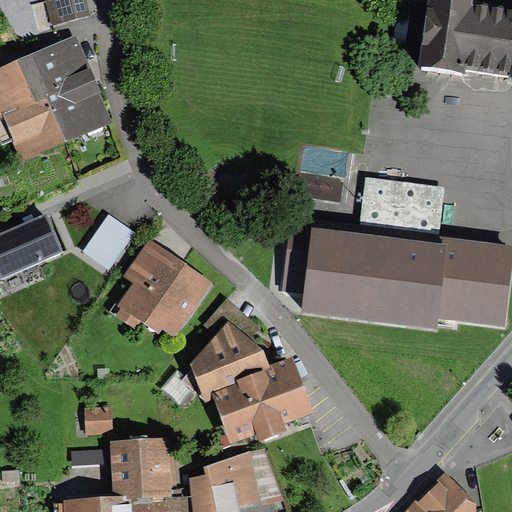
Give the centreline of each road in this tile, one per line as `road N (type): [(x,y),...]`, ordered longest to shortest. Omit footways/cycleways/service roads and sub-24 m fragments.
road 1 (residential): [(102,0),(102,49),(120,135),(158,206),(404,481)]
road 2 (residential): [(511,353),(404,481)]
road 3 (unknown): [(511,223),(445,109)]
